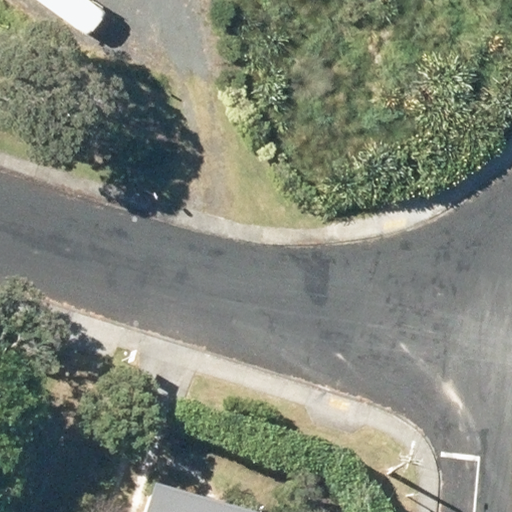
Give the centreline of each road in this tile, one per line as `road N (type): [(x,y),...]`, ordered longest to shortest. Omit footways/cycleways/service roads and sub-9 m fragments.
road 1 (residential): [(0,224),(202,285),(301,301),(451,289)]
road 2 (residential): [(470,511),(451,289)]
